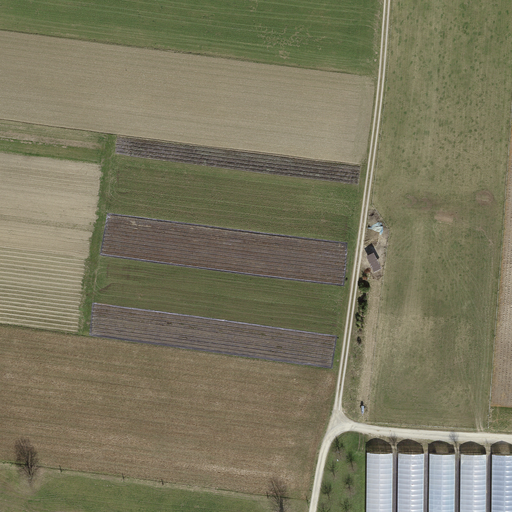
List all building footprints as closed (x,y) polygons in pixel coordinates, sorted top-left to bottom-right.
[(366,452),(365,511),(393,511),(394,452),(366,452)] [(398,452),(396,511),(424,511),(426,452),(398,452)] [(429,453),(428,511),(456,511),(457,453),(429,453)] [(460,453),(459,511),(487,511),(488,453),(460,453)] [(511,511),(511,453),(491,454),(490,511),(511,511)]
